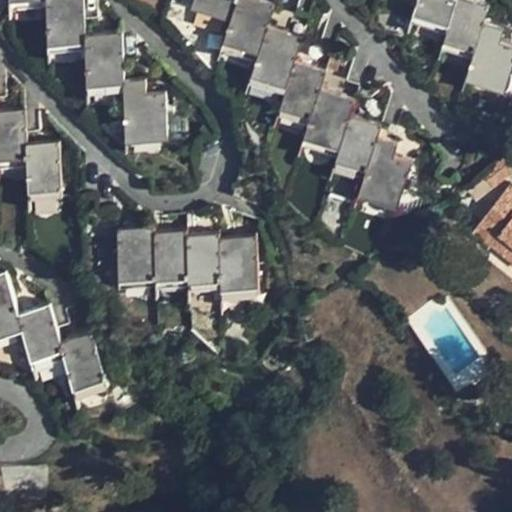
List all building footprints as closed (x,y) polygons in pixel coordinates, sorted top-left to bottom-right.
[(48,50),(85,49),(84,33),(85,33),(83,0),(45,0),(46,4),(48,50)] [(236,0),(193,0),(192,5),(231,18),(236,0)] [(267,25),(269,25),(275,3),(264,0),(236,0),(231,18),(221,46),(255,58),(267,25)] [(416,0),(411,19),(447,31),(456,0),(416,0)] [(443,46),(472,56),(483,18),(485,19),(490,3),(481,0),(456,0),(447,31),(443,46)] [(483,18),(472,56),(466,77),(505,90),(511,68),(511,42),(501,39),(505,26),(485,19),(483,18)] [(293,59),(295,60),(302,37),(269,25),(267,25),(255,58),(249,79),(284,91),(293,59)] [(87,91),(125,90),(124,78),(122,32),(85,33),(84,33),(85,49),(87,91)] [(319,87),(321,88),(325,71),(295,60),(293,59),(284,91),(277,112),(308,122),(319,87)] [(144,78),(124,78),(125,90),(126,139),(168,137),(165,91),(145,91),(144,78)] [(349,113),(351,114),(355,100),(321,88),(319,87),(308,122),(302,141),(337,153),(349,113)] [(0,166),(27,166),(27,143),(28,143),(26,110),(0,111),(0,166)] [(381,124),(351,114),(349,113),(337,153),(333,166),(363,176),(377,135),(381,124)] [(396,142),(377,135),(363,176),(358,193),(397,207),(411,162),(393,156),(396,142)] [(27,143),(27,166),(29,198),(62,197),(59,142),(28,143),(27,143)] [(240,168),(269,177),(273,163),(244,153),(240,168)] [(511,158),(508,153),(483,172),(491,183),(494,186),(511,172),(511,158)] [(181,158),(182,188),(198,187),(196,157),(181,158)] [(181,158),(166,159),(167,189),(182,188),(181,158)] [(152,190),(167,189),(166,159),(150,160),(152,190)] [(240,168),(236,181),(265,191),(269,177),(240,168)] [(483,172),(469,182),(477,193),(491,183),(483,172)] [(261,206),(265,191),(236,181),(232,197),(261,206)] [(511,182),(486,215),(511,194),(511,182)] [(473,230),(491,246),(493,243),(511,257),(511,194),(486,215),(473,230)] [(22,219),(7,209),(7,235),(7,243),(21,244),(22,219)] [(120,284),(156,284),(155,230),(156,230),(155,225),(118,226),(120,284)] [(155,230),(156,284),(157,286),(188,286),(187,234),(187,229),(156,230),(155,230)] [(219,233),(187,234),(188,286),(189,289),(221,289),(220,238),(219,233)] [(257,238),(220,238),(221,289),(222,297),(258,296),(257,238)] [(511,272),(511,257),(493,243),(491,246),(486,253),(511,272)] [(0,335),(23,329),(18,313),(6,271),(0,272),(0,335)] [(49,304),(18,313),(23,329),(34,366),(65,358),(61,341),(49,304)] [(310,329),(300,331),(302,345),(313,342),(310,329)] [(91,333),(61,341),(65,358),(76,395),(107,385),(91,333)]
